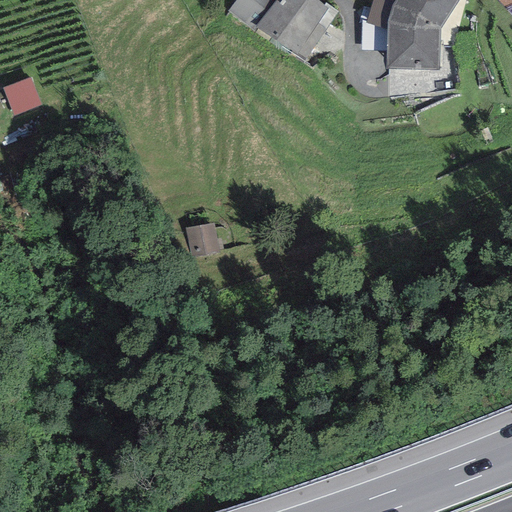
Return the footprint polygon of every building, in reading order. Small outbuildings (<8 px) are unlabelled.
[(255,27),(275,0),(235,0),(227,11),(255,32),(257,29),(255,27)] [(338,11),(325,3),(324,5),(318,0),(275,0),(255,27),(257,29),(304,61),(338,11)] [(391,7),(395,0),(372,0),(366,21),(366,23),(387,28),(387,21),(391,7)] [(440,29),(458,0),(395,0),(391,7),(387,21),(387,28),(386,51),(386,70),(439,70),(440,29)] [(511,0),(496,0),(506,9),(511,5),(511,0)] [(386,51),(387,28),(366,23),(366,21),(362,21),(361,50),(386,51)] [(30,78),(3,89),(14,117),(41,106),(30,78)]
